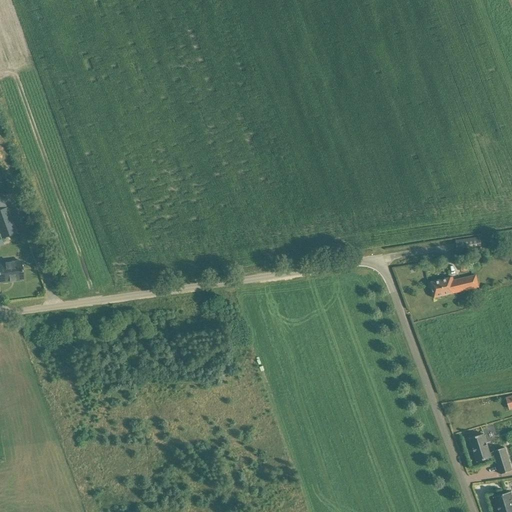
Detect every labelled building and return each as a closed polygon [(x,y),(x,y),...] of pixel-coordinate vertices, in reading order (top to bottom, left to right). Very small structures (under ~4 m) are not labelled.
[(5,202),(0,203),(0,234),(1,237),(15,232),(7,208),(6,208),(5,202)] [(457,241),(458,249),(458,253),(482,249),(480,237),(457,241)] [(0,282),(2,282),(3,283),(7,282),(8,281),(23,279),(21,260),(0,263),(0,282)] [(460,262),(462,272),(472,269),(470,260),(460,262)] [(476,275),(453,281),(453,277),(430,282),(434,298),(443,296),(479,287),(476,275)] [(495,456),(497,461),(501,474),(511,470),(511,468),(506,448),(490,453),(484,434),(470,438),(478,462),(495,456)] [(511,511),(511,495),(511,492),(494,497),(499,511),(511,511)]
